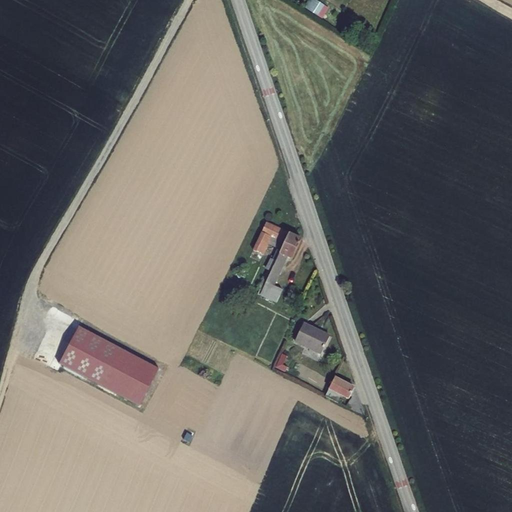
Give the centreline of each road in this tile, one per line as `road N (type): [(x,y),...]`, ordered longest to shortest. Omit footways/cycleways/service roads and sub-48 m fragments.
road 1 (tertiary): [(411,511),(238,0)]
road 2 (track): [(0,392),(30,282),(188,0)]
